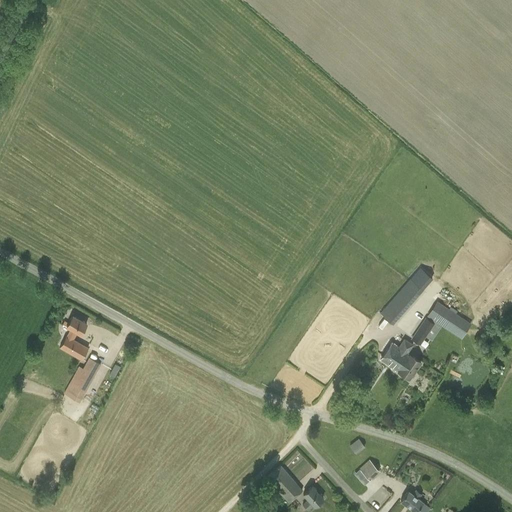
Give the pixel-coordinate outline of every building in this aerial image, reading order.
[(390,327),(393,324),(395,326),(425,293),(425,292),(431,286),(418,275),(383,313),(379,317),(390,327)] [(461,338),(471,323),(437,301),(427,316),(461,338)] [(66,326),(70,328),(59,347),(81,359),(88,347),(73,339),(77,332),(80,334),(87,323),(72,315),(66,326)] [(412,338),(420,344),(434,324),(425,318),(412,338)] [(421,362),(408,353),(414,344),(404,338),(398,346),(392,342),(380,358),(398,370),(397,371),(409,379),(421,362)] [(66,390),(82,398),(101,363),(89,357),(83,368),(80,365),(66,390)] [(109,374),(115,377),(120,366),(115,363),(109,374)] [(364,447),(358,439),(350,445),(355,453),(364,447)] [(379,471),(369,460),(367,457),(362,462),(364,464),(359,468),(369,480),(379,471)] [(281,465),(266,478),(288,502),(302,490),(281,465)] [(303,493),(308,499),(302,504),(308,510),(313,505),(314,506),(323,498),(312,485),(303,493)] [(415,489),(412,493),(408,490),(400,501),(415,511),(423,501),(419,498),(422,494),(415,489)]
